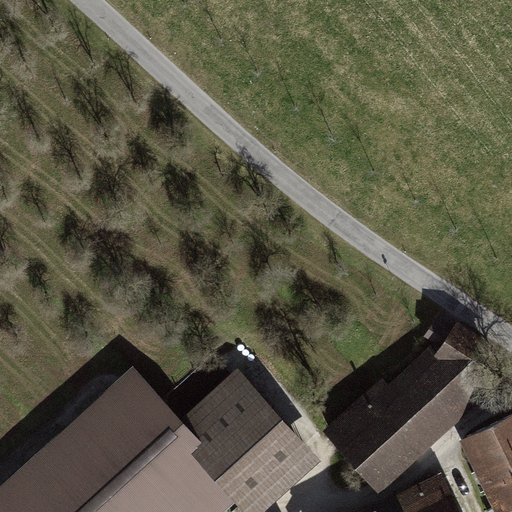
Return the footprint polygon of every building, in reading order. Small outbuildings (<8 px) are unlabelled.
[(457,319),(450,329),(440,345),(433,341),(388,382),(382,376),(322,430),(379,492),(478,402),(510,354),(457,319)] [(440,345),(450,329),(435,319),(424,335),(433,341),(440,345)] [(182,511),(222,511),(236,500),(180,439),(191,429),(180,417),(132,364),(0,483),(0,511),(179,511),(181,510),(182,511)] [(237,366),(180,417),(191,429),(180,439),(236,500),(246,511),(259,511),(320,457),(237,366)] [(511,411),(459,437),(495,511),(500,511),(511,506),(511,411)] [(392,491),(350,511),(461,511),(441,470),(394,494),(392,491)]
